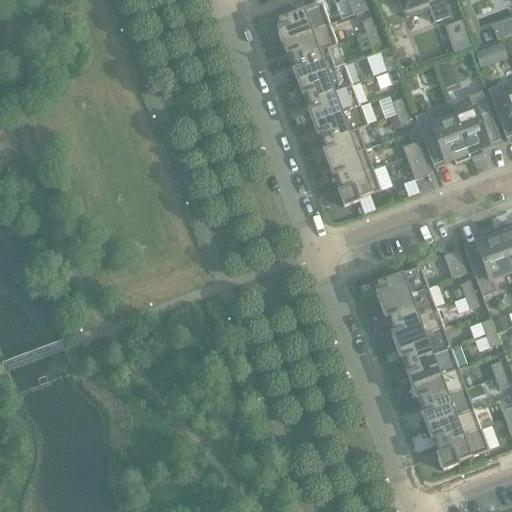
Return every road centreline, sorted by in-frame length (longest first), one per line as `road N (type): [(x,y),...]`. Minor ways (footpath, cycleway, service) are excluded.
road 1 (residential): [(412,509),(315,253)]
road 2 (residential): [(315,253),(220,0)]
road 3 (residential): [(315,253),(511,181)]
